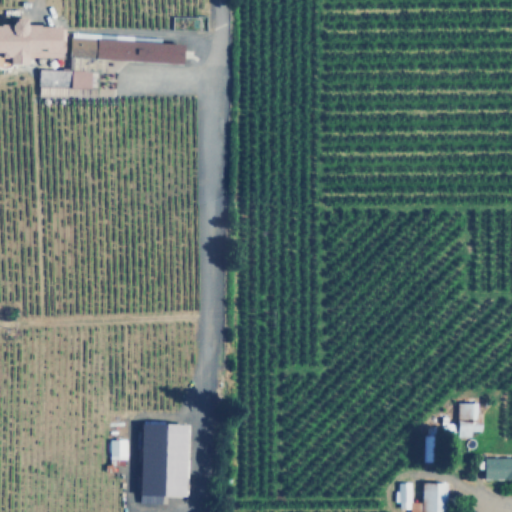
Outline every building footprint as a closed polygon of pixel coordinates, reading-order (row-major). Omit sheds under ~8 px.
[(65,22),(0,20),(0,52),(13,52),(12,61),(30,62),(31,55),(65,56),(65,22)] [(70,56),(185,60),(186,41),(70,37),(70,56)] [(90,86),(91,69),(39,68),(38,85),(90,86)] [(476,402),(454,401),(453,431),(475,432),(476,402)] [(140,502),(162,502),(162,494),(187,494),(189,422),(142,420),(140,502)] [(126,439),(109,438),(109,457),(126,458),(126,439)] [(511,456),(479,457),(479,479),(511,478),(511,456)] [(417,482),(417,501),(408,501),(409,481),(395,481),(395,507),(406,507),(406,511),(442,511),(442,482),(417,482)]
